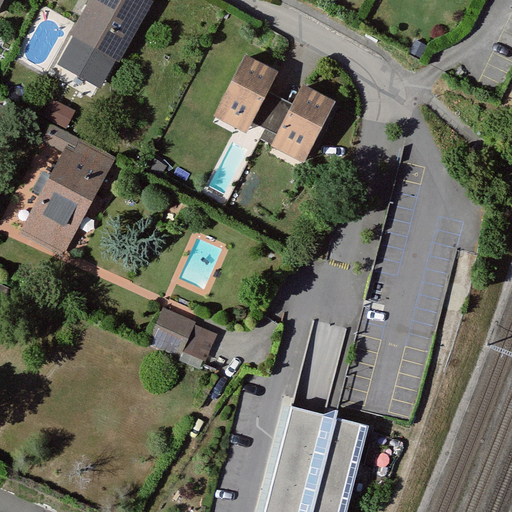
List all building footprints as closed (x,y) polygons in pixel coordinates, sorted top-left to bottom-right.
[(154,0),(92,0),(72,35),(117,62),(154,0)] [(279,74),(246,56),(214,116),(248,133),(279,74)] [(340,104),(306,86),(274,145),(308,163),(340,104)] [(69,126),(78,111),(56,96),(46,111),(69,126)] [(116,162),(72,137),(18,232),(63,257),(116,162)] [(350,511),(371,426),(299,407),(270,511),(350,511)]
